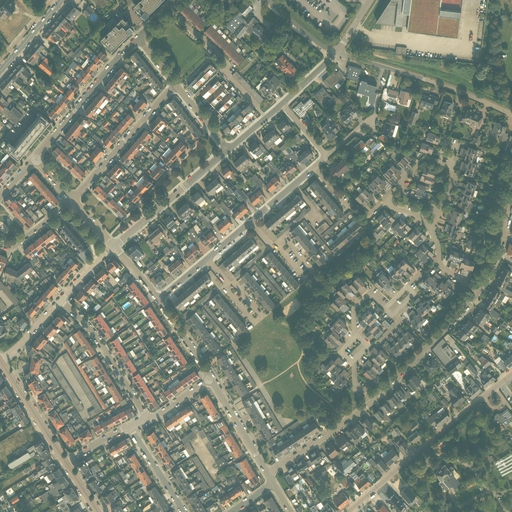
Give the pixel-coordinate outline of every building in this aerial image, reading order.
[(13,6),(15,4),(10,0),(7,0),(0,8),(0,11),(0,18),(1,20),(7,13),(9,15),(15,8),(13,6)] [(93,0),(103,8),(109,2),(106,0),(93,0)] [(137,9),(136,10),(139,12),(139,11),(145,17),(149,14),(152,10),(151,9),(158,1),(160,3),(162,0),(137,0),(139,1),(134,6),(137,9)] [(389,0),(376,22),(403,25),(403,24),(403,23),(408,23),(407,30),(422,32),(458,37),(462,0),(389,0)] [(187,5),(180,12),(185,16),(194,7),(189,2),(187,4),(187,5)] [(260,42),(263,45),(264,45),(278,30),(275,27),(268,33),(265,31),(266,30),(257,24),(256,25),(251,22),(255,18),(251,15),(246,21),(240,17),(243,14),(245,15),(252,8),(247,2),(236,13),(236,14),(235,15),(225,26),(240,38),(247,29),(251,32),(252,30),(260,37),(262,39),(260,42)] [(80,12),(71,3),(63,13),(72,21),(80,12)] [(93,10),(92,9),(90,6),(89,6),(84,11),(88,15),(93,10)] [(199,12),(196,8),(194,7),(185,16),(190,21),(199,12)] [(204,16),(200,13),(199,12),(190,21),(195,26),(204,16)] [(68,19),(62,14),(58,18),(70,29),(72,26),(66,21),(68,19)] [(195,26),(199,30),(206,24),(205,23),(208,21),(204,16),(195,26)] [(126,20),(126,21),(123,17),(118,22),(113,17),(106,24),(111,29),(101,39),(104,42),(103,43),(106,45),(106,44),(111,49),(114,45),(116,46),(115,47),(119,43),(118,42),(122,38),(125,34),(127,36),(134,29),(128,23),(129,22),(126,20)] [(68,31),(70,29),(58,18),(55,22),(61,28),(62,26),(68,31)] [(59,29),(61,28),(55,22),(51,26),(63,37),(65,34),(59,29)] [(215,24),(213,22),(210,25),(211,25),(204,32),(209,36),(216,30),(215,29),(212,26),(215,24)] [(61,39),(63,37),(51,26),(48,30),(54,35),(55,34),(61,39)] [(209,36),(214,41),(220,34),(217,31),(219,29),(218,27),(215,29),(216,30),(209,36)] [(48,30),(44,34),(54,43),(57,39),(54,35),(48,30)] [(224,33),(223,32),(222,32),(220,34),(214,41),(218,46),(225,39),(224,39),(222,36),(224,33)] [(225,39),(218,46),(223,50),(230,44),(229,43),(226,40),(229,38),(227,36),(224,39),(225,39)] [(38,41),(31,49),(40,56),(41,58),(43,56),(39,52),(44,46),(38,41)] [(223,50),(228,55),(234,48),(231,45),(233,43),(232,41),(229,43),(230,44),(223,50)] [(234,48),(228,55),(232,60),(239,53),(238,53),(236,50),(238,47),(236,45),(234,48)] [(396,46),(396,52),(395,55),(406,56),(406,50),(407,47),(397,46),(396,46)] [(40,56),(31,49),(24,57),(33,65),(40,56)] [(103,60),(107,55),(101,51),(99,49),(97,51),(99,53),(97,56),(103,60)] [(239,53),(232,60),(237,65),(244,58),(240,54),(243,52),(241,50),(238,53),(239,53)] [(131,55),(131,56),(135,62),(136,61),(141,57),(136,51),(131,55)] [(91,59),(98,65),(103,60),(97,56),(95,54),(92,58),(91,59)] [(290,62),(282,54),(275,61),(276,62),(278,64),(283,69),(290,77),(297,70),(290,62)] [(87,64),(94,70),(98,65),(91,59),(92,58),(90,56),(88,58),(90,60),(87,64)] [(135,62),(137,64),(140,67),(145,63),(141,57),(136,61),(135,62)] [(55,70),(43,60),(39,65),(51,75),(55,70)] [(26,68),(20,62),(16,67),(28,77),(30,74),(25,69),(26,68)] [(94,70),(87,64),(84,62),(82,66),(81,66),(83,67),(83,69),(85,70),(90,75),(94,70)] [(140,71),(142,69),(145,73),(150,69),(145,63),(140,67),(138,69),(140,71)] [(211,63),(203,71),(212,81),(216,78),(218,75),(216,73),(218,71),(211,63)] [(346,71),(348,71),(346,78),(360,82),(361,79),(359,78),(362,69),(348,65),(346,71)] [(25,80),(28,77),(16,67),(13,71),(19,76),(20,75),(25,80)] [(130,75),(121,67),(117,72),(123,77),(125,74),(129,77),(130,75)] [(154,74),(150,69),(145,73),(143,75),(142,74),(140,77),(141,79),(144,77),(145,77),(147,76),(149,78),(149,79),(154,74)] [(85,70),(81,75),(86,80),(90,75),(85,70)] [(329,88),(329,87),(330,89),(332,86),(333,87),(338,82),(339,83),(340,83),(343,80),(341,78),(344,76),(339,70),(336,72),(334,71),(323,81),(329,88)] [(9,75),(21,85),(23,82),(18,77),(19,76),(13,71),(9,75)] [(205,88),(208,85),(212,81),(203,71),(195,78),(205,88)] [(119,82),(123,77),(117,72),(113,77),(119,82)] [(82,85),(86,80),(81,75),(78,73),(74,78),(77,80),(76,81),(82,85)] [(149,79),(151,82),(154,84),(159,80),(154,74),(149,79),(149,78),(149,79)] [(18,88),(21,85),(9,75),(5,79),(11,85),(13,83),(18,88)] [(278,84),(281,82),(274,75),(271,78),(270,76),(267,78),(277,89),(280,86),(278,84)] [(262,83),(272,93),(275,91),(272,88),(275,86),(277,89),(267,78),(265,76),(260,81),(261,82),(262,83)] [(115,87),(119,82),(113,77),(109,82),(115,87)] [(374,92),(377,83),(369,81),(370,79),(368,78),(362,77),(361,79),(360,82),(358,92),(371,96),(369,103),(374,105),(377,93),(374,92)] [(200,93),(205,88),(195,78),(188,85),(194,94),(195,93),(198,95),(200,93)] [(212,81),(208,85),(215,93),(223,85),(226,83),(223,80),(221,83),(216,78),(212,81)] [(5,79),(0,85),(0,86),(8,94),(14,87),(11,85),(5,79)] [(144,92),(142,94),(147,99),(149,96),(146,93),(151,90),(154,95),(157,93),(156,92),(164,86),(159,80),(154,84),(149,88),(144,92)] [(79,88),(74,84),(71,82),(70,84),(69,84),(67,86),(68,87),(70,88),(75,93),(79,88)] [(109,82),(104,87),(114,95),(115,93),(112,90),(115,87),(109,82)] [(260,85),(261,87),(259,90),(265,97),(268,94),(270,96),(272,93),(262,83),(260,85)] [(203,101),(205,103),(208,100),(215,93),(208,85),(205,88),(200,93),(205,98),(203,101)] [(228,90),(223,85),(215,93),(223,100),(230,93),(233,90),(231,88),(228,90)] [(336,102),(337,98),(334,94),(331,97),(322,87),(314,95),(320,102),(325,97),(327,100),(330,97),(335,103),(336,102)] [(387,96),(401,99),(400,103),(406,104),(408,99),(411,99),(413,89),(401,87),(400,92),(389,88),(387,96)] [(70,88),(65,93),(71,98),(75,93),(70,88)] [(65,91),(62,89),(60,91),(63,93),(62,94),(63,95),(61,98),(67,103),(71,98),(65,93),(64,92),(65,91)] [(110,99),(101,91),(97,96),(103,101),(105,98),(109,101),(110,99)] [(0,109),(15,122),(22,115),(22,116),(26,111),(22,108),(22,109),(18,105),(16,107),(14,105),(10,109),(7,106),(9,104),(6,101),(6,100),(4,99),(4,98),(1,96),(2,96),(0,93),(0,109)] [(210,108),(212,111),(215,108),(223,100),(215,93),(208,100),(212,105),(210,108)] [(223,100),(230,108),(241,98),(238,95),(235,98),(230,93),(223,100)] [(431,109),(433,104),(437,105),(439,98),(431,95),(430,97),(423,94),(419,105),(431,109)] [(143,108),(147,103),(138,95),(136,97),(139,100),(137,103),(143,108)] [(99,106),(103,101),(97,96),(93,101),(99,106)] [(61,98),(57,103),(63,108),(67,103),(61,98)] [(300,117),(315,103),(310,98),(304,104),(301,101),(293,109),(300,117)] [(51,107),(59,113),(63,108),(57,103),(55,102),(56,100),(54,99),(52,101),(54,103),(51,107)] [(174,99),(168,103),(167,104),(171,110),(174,108),(178,104),(174,99)] [(220,113),(217,116),(220,118),(230,108),(223,100),(215,108),(220,113)] [(95,111),(99,106),(93,101),(89,106),(95,111)] [(453,104),(445,101),(443,106),(443,105),(440,114),(449,117),(452,109),(451,108),(453,104)] [(130,105),(139,113),(143,108),(137,103),(134,106),(131,103),(130,105)] [(256,112),(253,109),(253,108),(249,103),(249,104),(242,110),(250,118),(252,116),(256,112)] [(174,108),(176,111),(178,114),(183,110),(178,104),(174,108)] [(54,118),(59,113),(51,107),(51,106),(47,111),(45,113),(49,116),(50,114),(54,118)] [(89,106),(85,111),(94,119),(95,117),(92,114),(95,111),(89,106)] [(354,118),(358,114),(353,109),(352,110),(349,106),(343,111),(345,114),(341,117),(347,122),(352,117),(354,118)] [(178,114),(183,120),(188,116),(183,110),(178,114)] [(248,120),(250,118),(242,110),(236,116),(244,124),(248,120)] [(130,123),(134,118),(129,113),(129,114),(126,111),(124,113),(127,116),(125,118),(130,123)] [(415,125),(419,113),(412,111),(408,123),(415,125)] [(459,121),(462,122),(463,123),(464,120),(478,126),(483,116),(472,112),(472,113),(467,111),(465,116),(462,114),(459,121)] [(41,114),(18,142),(15,146),(9,142),(5,147),(9,150),(12,147),(13,148),(10,152),(18,160),(50,122),(41,114)] [(91,123),(81,115),(77,120),(83,125),(86,122),(89,125),(91,123)] [(168,124),(159,116),(154,121),(160,126),(163,123),(166,126),(168,124)] [(183,120),(185,122),(187,126),(192,122),(188,116),(183,120)] [(244,124),(236,116),(230,122),(237,130),(240,128),(244,124)] [(126,127),(130,123),(125,118),(120,123),(126,127)] [(304,121),(309,127),(314,123),(312,120),(310,122),(306,118),(304,121)] [(73,125),(79,130),(83,125),(77,120),(73,125)] [(287,133),(289,131),(292,128),(288,123),(287,123),(284,120),(279,124),(283,130),(282,131),(286,135),(287,134),(287,133)] [(116,128),(121,132),(126,127),(120,123),(119,121),(117,122),(116,123),(118,125),(116,127),(116,128)] [(154,121),(150,126),(159,134),(161,132),(158,129),(160,126),(154,121)] [(197,128),(192,122),(187,126),(192,132),(197,128)] [(223,128),(223,129),(226,134),(227,133),(231,136),(235,132),(237,130),(230,122),(223,128)] [(383,133),(386,134),(386,135),(388,136),(390,137),(391,138),(395,125),(386,122),(385,126),(383,133)] [(500,124),(495,122),(492,131),(497,133),(497,134),(500,135),(498,139),(505,141),(508,133),(504,132),(506,127),(500,125),(500,124)] [(330,140),(334,136),(336,135),(334,133),(338,130),(333,124),(331,126),(328,123),(322,128),(327,134),(326,135),(330,140)] [(75,135),(79,130),(73,125),(69,130),(75,135)] [(117,137),(121,132),(116,128),(114,130),(112,128),(111,130),(109,128),(107,130),(109,132),(110,131),(117,137)] [(192,132),(196,137),(201,133),(197,128),(192,132)] [(434,139),(439,141),(440,137),(435,135),(436,134),(430,132),(431,130),(425,128),(424,132),(428,134),(426,139),(433,141),(434,139)] [(69,130),(65,135),(74,143),(76,141),(72,138),(75,135),(69,130)] [(151,134),(146,130),(142,135),(147,139),(149,137),(152,139),(153,137),(151,135),(151,134)] [(282,140),(280,137),(278,134),(276,135),(272,130),(271,130),(268,134),(274,142),(277,145),(282,140)] [(110,135),(107,137),(113,142),(117,137),(110,131),(109,132),(108,133),(110,135)] [(479,145),(482,135),(482,134),(476,132),(472,143),(479,145)] [(268,147),(269,146),(274,142),(268,134),(262,138),(266,143),(266,144),(268,147)] [(150,142),(147,139),(142,135),(138,139),(143,144),(145,146),(146,145),(147,146),(150,142)] [(104,138),(103,137),(101,140),(104,142),(103,142),(108,147),(113,142),(107,137),(105,140),(104,138)] [(361,140),(354,146),(359,152),(368,144),(371,147),(376,143),(371,137),(365,143),(361,140)] [(182,151),(187,146),(179,138),(174,143),(177,145),(182,151)] [(133,144),(139,149),(141,150),(141,151),(145,147),(144,147),(145,146),(143,144),(138,139),(133,144)] [(282,151),(291,144),(287,139),(284,142),(285,143),(279,148),(282,151)] [(262,149),(263,151),(266,150),(260,143),(258,145),(255,142),(250,147),(256,155),(262,149)] [(432,151),(433,147),(429,146),(429,144),(422,142),(419,150),(427,152),(427,149),(432,151)] [(481,151),(474,148),(475,144),(469,143),(468,146),(467,149),(461,147),(460,151),(475,156),(479,157),(481,151)] [(52,151),(57,156),(64,149),(60,144),(58,147),(57,146),(52,151)] [(100,156),(104,152),(95,144),(93,146),(96,148),(94,151),(100,156)] [(141,150),(139,149),(133,144),(129,149),(134,154),(136,155),(137,154),(141,150)] [(178,155),(182,151),(177,145),(172,150),(178,155)] [(313,154),(310,151),(311,150),(307,145),(304,148),(305,150),(303,152),(308,158),(313,154)] [(57,156),(62,160),(67,155),(68,153),(70,155),(72,152),(69,150),(67,152),(64,149),(57,156)] [(129,149),(125,154),(130,159),(130,158),(134,154),(129,149)] [(296,168),(292,163),(295,161),(290,154),(285,149),(282,150),(286,155),(286,156),(288,159),(288,158),(289,160),(285,164),(291,172),(296,168)] [(290,154),(295,161),(299,158),(303,163),(308,158),(303,152),(300,149),(297,152),(295,150),(290,154)] [(173,160),(178,155),(172,150),(168,155),(173,160)] [(410,160),(412,158),(403,150),(401,152),(404,155),(402,158),(410,166),(413,163),(410,160)] [(86,153),(95,161),(100,156),(94,151),(91,154),(88,151),(86,153)] [(479,157),(475,156),(460,151),(459,154),(465,156),(464,159),(468,160),(477,163),(479,157)] [(125,154),(120,159),(126,163),(128,165),(132,161),(130,158),(130,159),(125,154)] [(254,163),(253,163),(248,157),(247,158),(244,154),(239,158),(245,165),(247,162),(251,166),(254,163)] [(72,159),(67,155),(62,160),(66,165),(71,160),(72,159)] [(162,155),(160,157),(169,165),(173,160),(168,155),(165,158),(162,155)] [(12,169),(16,164),(10,159),(12,157),(10,156),(4,161),(12,169)] [(242,174),(242,173),(248,168),(245,165),(239,158),(234,162),(238,167),(237,168),(241,173),(242,174)] [(396,161),(403,168),(404,166),(408,169),(410,166),(402,158),(399,160),(398,159),(396,161)] [(71,169),(76,164),(71,160),(66,165),(71,169)] [(262,167),(256,160),(253,163),(254,163),(260,170),(262,167)] [(336,173),(339,176),(344,171),(347,173),(351,170),(342,160),(337,165),(335,164),(329,169),(334,175),(336,173)] [(462,161),(461,164),(476,169),(478,163),(477,163),(468,160),(468,163),(462,161)] [(2,164),(0,161),(0,165),(8,173),(12,169),(4,161),(2,164)] [(161,174),(165,169),(157,161),(155,163),(158,166),(155,168),(161,174)] [(116,163),(112,168),(118,174),(121,171),(124,173),(125,171),(116,163)] [(396,172),(398,170),(391,163),(389,165),(390,166),(388,169),(396,178),(399,175),(396,172)] [(81,168),(76,164),(71,169),(76,174),(81,168)] [(280,169),(281,171),(286,177),(291,172),(285,164),(280,169)] [(465,170),(464,173),(473,176),(476,169),(461,164),(459,168),(465,170)] [(0,173),(4,177),(8,173),(0,165),(0,169),(1,170),(0,170),(0,173)] [(236,176),(234,174),(232,171),(227,166),(222,171),(226,176),(229,174),(233,178),(236,176)] [(85,168),(83,171),(81,168),(76,174),(81,178),(85,173),(85,172),(87,170),(85,168)] [(120,182),(118,180),(119,179),(118,178),(116,176),(118,174),(112,168),(108,173),(114,178),(117,181),(116,182),(117,183),(121,187),(124,183),(122,180),(120,182)] [(148,170),(156,179),(161,174),(155,168),(152,171),(149,168),(148,170)] [(434,174),(436,174),(437,171),(428,168),(427,171),(423,169),(422,173),(433,177),(434,174)] [(382,172),(388,179),(390,177),(393,180),(396,178),(388,169),(385,172),(384,170),(382,172)] [(34,172),(31,175),(29,177),(27,179),(29,181),(31,183),(33,182),(38,177),(34,172)] [(248,180),(242,173),(242,174),(241,173),(239,175),(245,182),(248,180)] [(425,178),(424,181),(433,184),(434,181),(432,180),(433,177),(422,173),(421,177),(425,178)] [(148,187),(153,183),(144,174),(142,176),(139,179),(142,182),(148,187)] [(381,182),(383,180),(376,174),(374,176),(375,177),(373,180),(381,188),(384,185),(381,182)] [(275,176),(270,180),(275,186),(280,182),(275,176)] [(38,177),(33,182),(37,187),(43,182),(38,177)] [(219,179),(218,181),(216,178),(211,183),(216,189),(218,192),(224,187),(219,182),(221,181),(219,179)] [(135,184),(138,187),(144,192),(148,187),(142,182),(139,179),(137,182),(135,184)] [(229,180),(226,183),(230,187),(234,192),(236,190),(237,190),(239,188),(236,184),(234,186),(229,180)] [(265,185),(270,190),(275,186),(270,180),(265,185)] [(315,180),(309,186),(313,191),(320,185),(315,180)] [(367,183),(373,190),(375,188),(378,191),(381,188),(373,180),(370,182),(369,181),(367,183)] [(471,182),(467,181),(466,184),(459,182),(458,185),(465,187),(474,190),(476,184),(471,182)] [(42,191),(47,187),(43,182),(37,187),(42,191)] [(106,186),(101,182),(98,185),(93,190),(98,194),(103,189),(106,186)] [(211,183),(206,187),(213,196),(218,192),(216,189),(211,183)] [(417,186),(413,184),(412,188),(423,192),(424,188),(428,190),(429,187),(418,183),(417,186)] [(317,195),(324,190),(320,185),(313,191),(317,195)] [(356,189),(360,193),(368,201),(371,198),(368,195),(370,193),(363,187),(361,188),(359,186),(356,189)] [(51,192),(47,187),(42,191),(46,196),(51,192)] [(139,197),(144,192),(138,187),(133,192),(139,197)] [(259,190),(257,187),(252,192),(259,200),(264,196),(259,190)] [(465,187),(464,190),(457,188),(456,191),(463,193),(472,196),(475,197),(477,191),(474,190),(465,187)] [(412,188),(411,192),(415,193),(414,196),(423,199),(424,196),(422,195),(423,192),(412,188)] [(102,199),(107,193),(103,189),(98,194),(102,199)] [(238,197),(243,204),(246,201),(241,194),(237,190),(236,190),(234,192),(238,196),(238,197)] [(321,200),(328,195),(324,190),(317,195),(321,200)] [(211,201),(204,193),(201,195),(198,191),(192,196),(194,199),(192,201),(197,207),(199,205),(198,204),(204,199),(208,203),(211,201)] [(11,195),(10,196),(4,202),(8,206),(15,199),(13,197),(16,194),(14,192),(13,193),(11,195)] [(50,201),(55,196),(51,192),(46,196),(50,201)] [(109,192),(107,193),(102,199),(107,203),(112,198),(114,195),(111,192),(110,193),(109,192)] [(126,194),(135,202),(139,197),(133,192),(131,194),(128,192),(126,194)] [(247,196),(254,204),(259,200),(252,192),(247,196)] [(354,196),(361,203),(362,201),(366,204),(368,201),(360,193),(357,195),(356,194),(354,196)] [(463,193),(462,196),(455,194),(454,197),(461,199),(470,202),(472,196),(463,193)] [(304,201),(298,195),(293,199),(299,205),(304,202),(304,201)] [(325,205),(332,199),(328,195),(321,200),(325,205)] [(55,196),(50,201),(52,203),(50,206),(52,208),(54,206),(60,201),(55,196)] [(8,206),(12,210),(22,200),(20,198),(17,202),(15,199),(8,206)] [(117,202),(112,198),(107,203),(112,207),(117,202)] [(289,203),(294,210),(294,209),(299,205),(293,199),(289,203)] [(329,209),(336,204),(332,199),(325,205),(329,209)] [(453,200),(452,203),(471,209),(473,203),(470,202),(461,199),(460,202),(453,200)] [(12,210),(16,214),(22,209),(19,206),(21,205),(21,206),(24,202),(22,200),(12,210)] [(121,207),(117,202),(112,207),(117,212),(121,207)] [(189,215),(191,213),(195,210),(192,207),(191,208),(187,203),(182,207),(189,215)] [(225,215),(227,217),(230,215),(221,203),(220,204),(219,204),(216,207),(218,209),(220,207),(224,212),(223,212),(226,215),(225,215)] [(243,214),(248,209),(243,203),(238,208),(243,214)] [(289,214),(294,210),(289,203),(284,207),(289,214)] [(333,214),(340,209),(336,204),(329,209),(333,214)] [(128,209),(124,205),(123,205),(121,207),(117,212),(121,216),(126,211),(128,209)] [(233,212),(238,218),(243,214),(238,208),(236,205),(231,209),(233,212)] [(182,207),(177,211),(181,216),(180,217),(183,220),(189,215),(182,207)] [(285,218),(289,214),(284,207),(279,211),(285,218)] [(16,214),(20,219),(26,213),(22,209),(16,214)] [(337,219),(344,213),(340,209),(333,214),(337,219)] [(375,220),(377,222),(379,221),(381,223),(390,215),(385,209),(381,213),(382,213),(375,220)] [(445,213),(460,218),(463,219),(464,219),(466,213),(453,209),(452,212),(446,210),(445,213)] [(274,215),(280,222),(285,218),(279,211),(274,215)] [(20,219),(24,223),(30,217),(26,213),(20,219)] [(458,224),(460,219),(460,218),(445,213),(444,217),(450,218),(449,221),(453,223),(458,224)] [(28,227),(34,222),(38,217),(36,215),(32,220),(30,217),(24,223),(28,227)] [(169,226),(172,229),(171,229),(174,233),(178,229),(177,229),(180,226),(183,229),(185,228),(181,224),(177,219),(174,221),(170,215),(164,220),(169,226)] [(277,224),(280,222),(274,215),(270,219),(275,226),(277,224)] [(391,222),(389,221),(393,217),(390,215),(381,223),(384,226),(382,227),(385,229),(391,222)] [(63,231),(76,246),(73,250),(75,252),(78,249),(79,249),(79,248),(82,251),(90,245),(87,242),(88,241),(72,223),(74,221),(71,217),(68,220),(61,226),(58,229),(61,232),(63,231)] [(227,217),(224,219),(223,217),(220,219),(227,227),(232,223),(227,217)] [(217,226),(222,232),(227,227),(220,219),(219,218),(213,223),(216,227),(217,226)] [(267,226),(269,228),(271,230),(275,226),(270,219),(265,223),(267,226)] [(358,231),(363,227),(356,219),(351,223),(358,231)] [(400,223),(398,221),(391,228),(393,230),(395,229),(397,231),(406,223),(403,220),(400,223)] [(348,229),(353,235),(358,231),(351,223),(348,225),(348,226),(347,227),(348,229)] [(411,227),(406,223),(397,231),(398,232),(396,233),(401,238),(411,227)] [(460,232),(462,225),(458,224),(453,223),(452,225),(446,224),(445,227),(460,232)] [(155,228),(156,229),(154,231),(161,240),(166,235),(163,233),(166,231),(160,224),(155,228)] [(301,231),(297,226),(291,231),(295,236),(301,231)] [(200,240),(198,238),(197,237),(198,236),(193,231),(195,230),(192,227),(190,230),(192,232),(190,233),(194,238),(198,242),(200,240)] [(421,232),(418,229),(417,227),(407,237),(409,239),(410,238),(413,240),(421,232)] [(449,235),(460,239),(464,233),(460,232),(445,227),(444,230),(450,232),(449,235)] [(60,240),(51,229),(47,232),(54,241),(56,239),(58,242),(60,240)] [(211,231),(209,229),(204,233),(211,241),(216,237),(211,231)] [(349,239),(353,235),(348,229),(343,233),(349,239)] [(151,243),(154,241),(156,244),(161,240),(154,231),(149,235),(150,238),(148,240),(151,243)] [(305,235),(301,231),(295,236),(299,241),(305,235)] [(338,237),(344,243),(349,239),(343,233),(341,231),(337,235),(338,237)] [(51,243),(54,241),(47,232),(42,236),(47,242),(51,247),(53,245),(51,243)] [(416,246),(423,240),(421,238),(424,235),(421,232),(413,240),(415,243),(414,244),(416,246)] [(199,237),(201,240),(206,245),(211,241),(204,233),(199,237)] [(309,240),(305,235),(299,241),(303,246),(309,240)] [(43,246),(46,243),(47,245),(46,245),(49,249),(51,247),(47,242),(42,236),(38,239),(43,246)] [(333,241),(339,248),(344,243),(338,237),(333,241)] [(254,241),(251,238),(247,242),(253,250),(254,250),(254,251),(259,247),(258,246),(256,243),(254,241)] [(331,238),(327,242),(334,252),(339,248),(333,241),(331,238)] [(41,249),(40,248),(43,246),(38,239),(33,243),(42,254),(44,253),(41,249)] [(307,250),(313,245),(309,240),(303,246),(307,250)] [(247,253),(250,250),(252,252),(253,250),(247,242),(242,246),(247,253)] [(42,254),(33,243),(29,247),(35,254),(35,255),(37,253),(42,258),(44,256),(42,254)] [(144,255),(134,244),(127,250),(136,262),(144,255)] [(153,246),(151,244),(149,245),(157,254),(159,252),(153,246)] [(428,249),(426,246),(424,244),(414,254),(416,256),(417,255),(420,258),(428,249)] [(195,245),(190,249),(195,255),(200,251),(195,245)] [(317,250),(313,245),(307,250),(311,255),(317,250)] [(182,252),(184,254),(185,254),(190,259),(195,255),(190,249),(188,246),(182,252)] [(247,253),(242,246),(237,250),(243,257),(247,253)] [(31,260),(30,261),(29,261),(33,266),(35,264),(34,263),(37,260),(35,257),(36,256),(35,255),(35,254),(29,247),(24,250),(31,260)] [(451,249),(451,250),(448,259),(451,260),(449,266),(453,267),(458,252),(459,248),(454,247),(453,248),(451,248),(451,249)] [(319,248),(317,250),(311,255),(315,260),(321,254),(323,253),(319,248)] [(433,254),(431,252),(428,249),(420,258),(422,260),(421,261),(423,264),(433,254)] [(243,257),(237,250),(232,254),(238,261),(243,257)] [(275,256),(271,251),(270,251),(264,257),(268,262),(275,256)] [(458,252),(453,267),(456,268),(458,262),(461,263),(463,255),(464,254),(458,252)] [(232,254),(228,258),(233,265),(238,261),(232,254)] [(319,265),(325,259),(321,254),(315,260),(319,265)] [(469,257),(465,255),(463,255),(461,263),(459,267),(462,268),(460,274),(464,275),(468,260),(469,257)] [(175,259),(172,261),(179,269),(184,265),(179,259),(180,258),(178,256),(177,257),(175,259)] [(272,266),(279,261),(275,256),(268,262),(272,266)] [(74,260),(73,260),(71,258),(67,262),(74,269),(78,264),(74,260)] [(233,265),(228,258),(223,262),(225,265),(227,267),(228,269),(229,269),(233,265)] [(403,258),(400,262),(398,260),(397,261),(399,263),(405,270),(407,268),(409,270),(413,273),(415,271),(412,267),(403,258)] [(114,259),(110,262),(115,268),(117,266),(120,269),(122,268),(114,259)] [(161,260),(160,259),(158,261),(163,267),(165,270),(168,267),(170,270),(174,273),(179,269),(172,261),(167,265),(164,264),(161,260)] [(63,267),(65,269),(69,273),(74,269),(67,262),(67,263),(64,260),(61,264),(63,266),(63,267)] [(467,276),(469,270),(472,271),(475,262),(468,260),(464,275),(467,276)] [(283,266),(279,261),(272,266),(276,271),(283,266)] [(33,268),(28,262),(24,266),(31,275),(33,274),(30,270),(33,268)] [(115,268),(110,262),(106,266),(114,275),(116,273),(114,270),(115,268)] [(399,263),(396,266),(394,264),(392,265),(394,268),(401,274),(403,272),(405,274),(408,278),(411,275),(407,272),(405,270),(399,263)] [(511,269),(511,265),(508,263),(506,268),(503,267),(500,272),(509,276),(511,278),(511,275),(511,272),(511,269)] [(30,277),(31,275),(24,266),(20,269),(24,275),(27,273),(30,277)] [(287,270),(283,266),(276,271),(277,271),(274,273),(278,278),(280,276),(287,270)] [(12,269),(7,267),(4,274),(7,275),(5,279),(7,280),(12,269)] [(387,270),(390,272),(396,279),(398,277),(400,279),(404,282),(406,280),(401,274),(394,268),(391,271),(388,269),(387,270)] [(7,280),(9,281),(14,283),(15,280),(14,279),(17,271),(12,269),(7,280)] [(14,279),(15,280),(16,280),(19,284),(22,281),(20,278),(24,275),(20,269),(17,271),(14,279)] [(65,278),(69,273),(65,269),(61,274),(65,278)] [(108,274),(103,269),(99,272),(107,281),(109,280),(106,276),(108,274)] [(155,275),(151,278),(155,283),(157,282),(160,285),(160,284),(161,286),(164,283),(163,282),(165,280),(164,279),(169,275),(165,270),(162,273),(157,277),(155,275)] [(284,281),(291,275),(287,270),(280,276),(284,281)] [(247,271),(241,277),(245,282),(251,276),(247,271)] [(53,277),(61,283),(65,278),(61,274),(58,272),(53,277)] [(99,272),(95,276),(100,282),(102,280),(105,283),(109,287),(111,286),(107,281),(99,272)] [(124,277),(127,281),(131,277),(127,272),(123,276),(124,277)] [(430,275),(423,281),(425,284),(428,286),(439,275),(436,272),(432,277),(430,275)] [(508,283),(510,280),(509,279),(508,278),(509,276),(500,272),(497,277),(499,278),(508,283)] [(201,278),(207,284),(208,286),(213,282),(212,281),(210,278),(208,276),(206,273),(201,278)] [(383,273),(379,277),(377,275),(376,276),(379,278),(390,289),(392,287),(388,282),(390,280),(383,273)] [(295,280),(291,275),(284,281),(288,285),(295,280)] [(365,282),(358,275),(354,279),(352,277),(351,278),(353,280),(365,291),(367,289),(363,284),(365,282)] [(428,286),(432,291),(435,287),(439,284),(437,282),(441,277),(439,275),(428,286)] [(255,281),(251,276),(245,282),(249,286),(255,281)] [(122,286),(127,281),(124,277),(121,280),(118,282),(122,286)] [(207,284),(201,278),(196,282),(202,288),(207,284)] [(358,289),(362,294),(365,291),(353,280),(351,278),(347,282),(346,282),(356,291),(358,289)] [(372,281),(374,283),(381,289),(383,287),(387,292),(390,289),(379,278),(375,282),(373,280),(372,281)] [(435,287),(440,292),(451,281),(449,278),(444,283),(442,281),(439,284),(435,287)] [(511,295),(511,291),(505,288),(508,283),(499,278),(496,284),(503,287),(501,290),(504,291),(509,294),(511,295)] [(99,285),(92,279),(88,283),(99,293),(101,295),(102,293),(103,292),(101,291),(97,287),(99,285)] [(288,285),(293,290),(299,284),(295,280),(288,285)] [(137,286),(133,281),(128,285),(132,290),(137,286)] [(259,286),(255,281),(249,286),(253,291),(259,286)] [(352,297),(355,295),(350,290),(352,288),(355,291),(356,291),(346,282),(347,282),(346,281),(344,283),(341,281),(339,283),(341,286),(352,297)] [(451,290),(449,288),(454,283),(451,281),(440,292),(445,297),(447,294),(450,297),(454,293),(451,290)] [(54,291),(58,286),(53,282),(49,287),(54,291)] [(197,292),(202,288),(196,282),(192,286),(197,292)] [(88,283),(84,287),(90,292),(92,290),(96,293),(97,295),(99,293),(88,283)] [(137,286),(132,290),(135,295),(141,291),(137,286)] [(193,296),(197,292),(192,286),(187,290),(193,296)] [(257,296),(263,290),(259,286),(253,291),(257,296)] [(350,300),(352,297),(341,286),(338,289),(336,287),(334,288),(337,291),(343,297),(345,295),(350,300)] [(49,296),(54,291),(49,287),(45,292),(49,296)] [(500,292),(492,287),(489,293),(501,300),(502,301),(505,295),(508,297),(509,294),(504,291),(503,293),(500,292)] [(85,297),(88,300),(89,301),(91,299),(81,290),(78,294),(83,299),(85,297)] [(187,290),(182,294),(188,300),(190,303),(195,299),(193,296),(187,290)] [(267,295),(270,293),(268,291),(265,293),(263,290),(257,296),(261,301),(267,295)] [(141,291),(135,295),(139,300),(145,296),(141,291)] [(335,298),(346,309),(349,307),(344,303),(347,300),(343,297),(337,291),(333,296),(335,298)] [(45,301),(49,296),(45,292),(41,297),(45,301)] [(222,298),(218,293),(211,299),(215,304),(222,298)] [(485,298),(487,299),(494,302),(495,303),(500,306),(501,300),(489,293),(485,298)] [(83,307),(85,305),(81,301),(83,299),(78,294),(74,298),(83,307)] [(188,300),(182,294),(178,298),(183,304),(188,300)] [(265,305),(271,300),(267,295),(261,301),(265,305)] [(143,305),(149,301),(145,296),(139,300),(143,305)] [(41,306),(45,301),(41,297),(36,301),(41,306)] [(427,311),(430,308),(433,311),(434,311),(435,310),(436,310),(436,309),(436,308),(433,305),(432,306),(425,299),(423,302),(418,297),(416,300),(427,311)] [(173,302),(178,308),(180,311),(185,306),(183,304),(178,298),(173,302)] [(215,304),(217,305),(215,306),(216,307),(217,306),(219,308),(226,303),(222,298),(215,304)] [(339,308),(344,312),(346,309),(335,298),(331,303),(337,310),(339,308)] [(487,299),(484,304),(492,309),(495,303),(494,302),(487,299)] [(41,306),(36,301),(35,300),(33,302),(32,301),(29,304),(32,306),(37,310),(41,306)] [(269,310),(276,305),(271,300),(265,305),(269,310)] [(429,313),(427,311),(416,300),(413,302),(418,307),(416,309),(419,312),(423,315),(426,312),(428,314),(429,313)] [(224,313),(230,308),(226,303),(219,308),(224,313)] [(27,315),(30,317),(32,315),(37,310),(32,306),(26,313),(27,315)] [(144,310),(148,315),(153,311),(150,306),(144,310)] [(228,318),(234,312),(230,308),(224,313),(228,318)] [(359,323),(361,325),(372,314),(368,309),(361,316),(363,318),(359,323)] [(486,320),(486,319),(489,321),(492,316),(485,311),(484,311),(480,309),(477,313),(486,320)] [(421,323),(426,319),(426,318),(423,315),(419,312),(417,314),(412,310),(410,312),(421,323)] [(148,315),(151,320),(157,316),(153,311),(148,315)] [(196,312),(187,319),(191,324),(198,319),(200,317),(196,312)] [(232,323),(238,317),(234,312),(228,318),(232,323)] [(410,321),(417,328),(420,324),(423,327),(424,326),(421,323),(410,312),(408,314),(412,319),(410,321)] [(65,320),(69,323),(71,321),(61,313),(57,317),(63,322),(65,320)] [(99,313),(94,317),(98,322),(103,318),(99,313)] [(477,313),(474,318),(477,321),(482,325),(486,320),(477,313)] [(372,314),(361,325),(364,327),(368,323),(370,325),(374,321),(374,322),(377,318),(372,314)] [(151,320),(155,325),(160,321),(157,316),(151,320)] [(22,317),(17,322),(23,328),(28,322),(22,317)] [(64,329),(65,327),(61,324),(63,322),(57,317),(54,321),(64,329)] [(202,324),(204,322),(200,317),(198,319),(191,324),(195,329),(202,324)] [(236,327),(242,322),(238,317),(232,323),(230,324),(233,329),(236,327)] [(346,324),(339,317),(335,322),(346,333),(348,331),(344,326),(346,324)] [(101,327),(107,323),(103,318),(98,322),(101,327)] [(0,336),(7,332),(5,329),(14,324),(11,319),(9,321),(10,322),(0,328),(0,336)] [(0,328),(10,322),(9,321),(8,319),(3,323),(1,319),(0,319),(0,328)] [(391,325),(385,319),(382,322),(389,328),(391,325)] [(335,322),(332,320),(328,324),(331,327),(337,333),(339,331),(344,336),(346,333),(335,322)] [(472,322),(472,323),(469,320),(465,324),(464,323),(473,331),(477,327),(479,329),(479,328),(478,326),(477,326),(472,322)] [(503,320),(500,327),(505,329),(508,322),(503,320)] [(155,325),(158,330),(164,326),(160,321),(155,325)] [(365,335),(367,337),(378,326),(374,322),(374,321),(370,325),(367,328),(369,330),(365,335)] [(236,327),(240,332),(246,327),(242,322),(236,327)] [(110,328),(107,324),(107,323),(101,327),(105,332),(110,328)] [(473,331),(464,323),(460,328),(468,335),(469,336),(471,333),(474,336),(475,333),(473,331)] [(63,341),(65,339),(63,336),(59,333),(58,333),(56,331),(57,330),(56,330),(57,329),(51,324),(48,328),(63,341)] [(199,334),(206,328),(202,324),(195,329),(199,334)] [(162,336),(167,332),(164,326),(158,330),(162,336)] [(379,327),(378,326),(367,337),(370,340),(374,335),(376,337),(383,331),(379,327)] [(329,335),(340,346),(343,343),(338,339),(340,336),(337,333),(331,327),(326,332),(329,335)] [(61,344),(63,341),(48,328),(44,332),(50,337),(52,335),(55,338),(54,338),(61,344)] [(105,332),(109,337),(114,334),(110,328),(105,332)] [(203,339),(210,333),(206,328),(199,334),(203,339)] [(468,335),(460,328),(456,332),(459,335),(459,336),(464,340),(468,335)] [(83,335),(79,329),(74,333),(72,335),(76,340),(78,339),(78,338),(83,335)] [(401,333),(403,335),(410,341),(414,337),(410,333),(407,330),(405,332),(404,331),(401,333)] [(210,333),(203,339),(207,344),(214,338),(213,338),(216,336),(212,332),(210,333)] [(405,346),(408,348),(412,344),(410,341),(403,335),(401,337),(396,332),(393,334),(398,339),(405,346)] [(48,343),(48,344),(45,342),(47,340),(41,334),(38,338),(47,346),(50,349),(53,352),(55,350),(56,349),(48,343)] [(82,344),(87,340),(83,335),(78,338),(78,339),(82,344)] [(173,340),(170,335),(164,339),(167,344),(173,340)] [(324,339),(327,342),(325,344),(328,347),(330,345),(331,346),(333,344),(338,348),(340,346),(329,335),(324,339)] [(211,348),(217,343),(219,341),(216,336),(213,338),(214,338),(207,344),(211,348)] [(116,337),(111,341),(114,346),(120,342),(116,337)] [(485,341),(484,341),(483,343),(486,345),(488,343),(489,340),(491,338),(488,337),(485,341)] [(42,346),(48,351),(50,349),(47,346),(38,338),(34,342),(40,348),(42,346)] [(392,342),(394,344),(400,351),(405,346),(398,339),(396,341),(395,340),(392,342)] [(91,346),(87,340),(82,344),(86,350),(91,346)] [(173,340),(167,344),(171,349),(177,346),(173,340)] [(123,341),(120,343),(120,342),(114,346),(117,351),(126,346),(123,341)] [(40,354),(44,357),(45,355),(38,350),(40,348),(34,342),(31,346),(32,347),(37,351),(37,352),(40,354)] [(211,348),(215,353),(221,348),(217,343),(211,348)] [(392,346),(390,345),(388,347),(389,349),(396,355),(400,351),(394,344),(392,346)] [(90,355),(96,352),(91,346),(86,350),(90,355)] [(117,351),(121,356),(126,353),(129,352),(126,346),(117,351)] [(171,349),(174,355),(180,351),(177,346),(171,349)] [(32,347),(28,352),(27,352),(27,353),(27,354),(28,354),(28,355),(29,355),(30,354),(31,354),(32,355),(32,356),(37,357),(38,357),(35,354),(37,352),(37,351),(32,347)] [(379,351),(374,347),(372,349),(385,362),(389,358),(389,357),(381,349),(379,351)] [(387,364),(385,362),(372,349),(369,352),(374,356),(371,358),(375,361),(381,367),(382,368),(387,364)] [(126,353),(121,356),(124,362),(130,358),(132,357),(133,357),(130,351),(129,352),(126,353)] [(180,351),(174,355),(178,360),(184,356),(180,351)] [(224,354),(217,359),(220,364),(227,359),(224,354)] [(96,355),(88,361),(87,360),(83,363),(85,366),(86,365),(88,368),(91,366),(100,361),(96,355)] [(504,371),(511,364),(511,361),(507,355),(502,359),(496,364),(498,367),(504,371)] [(52,364),(51,363),(44,358),(37,357),(32,356),(32,361),(36,361),(35,364),(36,364),(40,365),(42,365),(43,361),(50,366),(52,364)] [(181,365),(187,361),(184,356),(178,360),(181,365)] [(332,359),(325,365),(323,363),(320,366),(327,373),(330,370),(341,359),(338,357),(334,361),(332,359)] [(432,357),(429,360),(423,364),(430,373),(439,366),(432,357)] [(486,367),(492,362),(486,358),(485,358),(484,357),(479,361),(486,367)] [(133,364),(130,358),(124,362),(127,367),(133,364)] [(231,365),(227,359),(220,364),(224,369),(231,365)] [(330,370),(334,375),(338,371),(341,368),(339,366),(343,361),(341,359),(330,370)] [(368,359),(366,361),(379,375),(384,370),(382,368),(381,367),(375,361),(373,363),(368,359)] [(456,366),(458,369),(462,366),(457,360),(453,363),(456,366)] [(34,372),(41,372),(42,370),(39,370),(40,365),(36,364),(35,364),(36,361),(32,361),(30,371),(34,372)] [(103,366),(100,361),(91,366),(94,371),(103,366)] [(366,370),(366,371),(363,374),(368,379),(371,376),(372,377),(376,373),(378,375),(379,375),(366,361),(363,364),(368,368),(366,370)] [(455,371),(455,370),(457,368),(458,369),(456,366),(453,363),(446,369),(450,374),(455,371)] [(466,366),(474,376),(478,373),(469,363),(466,366)] [(127,367),(131,372),(136,369),(133,364),(127,367)] [(224,369),(227,374),(234,370),(231,365),(224,369)] [(97,377),(106,371),(103,366),(94,371),(97,377)] [(490,366),(487,369),(484,372),(485,374),(487,376),(489,378),(487,380),(490,383),(495,379),(490,373),(493,370),(490,366)] [(335,383),(347,371),(344,369),(340,373),(338,371),(334,375),(331,377),(331,378),(332,379),(335,383)] [(230,380),(238,375),(234,370),(227,374),(230,380)] [(24,374),(28,380),(33,376),(32,373),(34,372),(30,371),(27,372),(26,372),(25,372),(24,373),(24,374)] [(97,377),(101,382),(101,381),(104,380),(109,376),(106,371),(97,377)] [(199,376),(195,371),(190,374),(194,379),(199,376)] [(349,374),(347,371),(335,383),(332,385),(337,390),(347,380),(345,378),(349,374)] [(138,372),(133,376),(136,381),(142,378),(138,372)] [(40,378),(39,376),(37,374),(33,376),(28,380),(27,380),(30,385),(36,381),(40,378)] [(190,374),(185,378),(189,383),(194,379),(190,374)] [(486,387),(490,383),(487,380),(489,378),(487,376),(485,374),(482,377),(483,379),(481,381),(486,387)] [(241,380),(238,375),(230,380),(234,385),(241,380)] [(410,379),(418,390),(421,388),(418,384),(420,382),(417,379),(418,378),(416,375),(415,376),(414,375),(409,379),(410,380),(410,379)] [(475,395),(481,390),(470,378),(467,375),(465,377),(470,383),(474,388),(473,388),(475,391),(473,393),(475,395)] [(104,380),(105,382),(107,385),(113,382),(109,376),(104,380)] [(464,389),(472,398),(475,395),(473,393),(475,391),(473,388),(474,388),(470,383),(465,377),(462,379),(462,381),(467,387),(464,389)] [(41,381),(40,378),(36,381),(30,385),(33,389),(43,383),(45,381),(44,379),(41,381)] [(145,383),(142,378),(136,381),(139,386),(145,383)] [(189,383),(185,378),(180,381),(184,387),(189,383)] [(180,381),(178,379),(173,382),(175,385),(179,390),(184,387),(180,381)] [(414,389),(417,393),(419,392),(418,390),(410,379),(410,380),(409,380),(410,381),(406,384),(411,391),(414,389)] [(237,390),(244,385),(241,380),(234,385),(237,390)] [(42,390),(48,386),(45,381),(43,383),(33,389),(36,394),(42,390)] [(0,386),(0,394),(9,389),(5,382),(0,386)] [(108,391),(110,390),(116,387),(113,382),(107,385),(105,386),(108,391)] [(143,392),(148,388),(145,383),(139,386),(143,392)] [(175,385),(170,388),(173,394),(179,390),(175,385)] [(240,395),(248,391),(244,385),(237,390),(240,395)] [(406,392),(405,390),(401,386),(399,388),(394,393),(400,399),(402,397),(405,400),(409,396),(406,392)] [(456,406),(464,398),(459,392),(454,386),(448,391),(453,396),(450,399),(456,406)] [(116,387),(110,390),(114,396),(119,392),(116,387)] [(146,397),(151,393),(148,388),(143,392),(146,397)] [(165,392),(168,397),(173,394),(170,388),(165,392)] [(5,398),(12,394),(9,389),(0,394),(0,398),(4,396),(5,398)] [(53,391),(50,393),(48,391),(38,397),(41,402),(54,393),(53,391)] [(115,402),(123,397),(119,392),(114,396),(112,397),(115,402)] [(54,393),(41,402),(43,406),(53,400),(52,398),(56,395),(54,393)] [(149,402),(155,399),(151,393),(146,397),(149,402)] [(207,393),(201,397),(204,403),(211,399),(207,393)] [(391,396),(387,399),(391,403),(393,406),(396,409),(398,407),(398,406),(402,403),(400,399),(394,393),(391,396)] [(2,407),(5,405),(7,408),(17,401),(13,395),(0,403),(0,407),(1,407),(2,407)] [(242,401),(245,407),(253,403),(256,401),(252,395),(242,401)] [(161,402),(159,399),(157,397),(156,398),(155,399),(149,402),(153,407),(161,402)] [(43,406),(46,411),(56,404),(55,402),(58,400),(57,398),(53,400),(43,406)] [(449,404),(443,398),(440,400),(446,407),(449,404)] [(207,409),(214,405),(211,399),(204,403),(207,409)] [(388,415),(391,413),(396,409),(393,406),(391,403),(388,405),(385,402),(380,406),(384,411),(386,413),(388,415)] [(22,409),(18,403),(10,407),(12,411),(7,414),(9,417),(22,409)] [(98,403),(93,406),(95,408),(98,413),(103,410),(98,403)] [(249,412),(256,408),(253,403),(245,407),(249,412)] [(134,413),(131,407),(129,404),(123,408),(128,416),(134,413)] [(190,417),(192,419),(196,416),(199,420),(201,418),(201,417),(198,414),(195,409),(193,411),(189,405),(184,409),(190,417)] [(217,410),(214,405),(207,409),(211,414),(217,410)] [(59,407),(49,414),(51,418),(58,414),(57,412),(60,410),(59,407)] [(117,411),(119,414),(122,419),(128,416),(123,408),(117,411)] [(252,418),(259,413),(256,408),(249,412),(252,418)] [(9,417),(2,422),(4,425),(11,420),(13,423),(15,422),(26,415),(22,409),(9,417)] [(190,418),(190,417),(184,409),(179,412),(183,418),(186,421),(190,418)] [(389,422),(392,420),(388,415),(386,413),(384,411),(381,413),(379,409),(374,413),(379,420),(382,418),(384,420),(385,420),(387,420),(389,422)] [(511,415),(507,409),(502,413),(501,412),(499,414),(498,413),(497,413),(494,416),(494,417),(495,418),(492,420),(496,424),(498,422),(500,424),(508,418),(511,421),(511,420),(511,415)] [(211,414),(214,420),(221,416),(217,410),(211,414)] [(262,411),(259,413),(252,418),(255,423),(262,419),(262,418),(265,416),(262,411)] [(429,418),(428,419),(427,420),(432,425),(436,421),(439,425),(449,417),(444,411),(439,415),(437,412),(429,418)] [(67,412),(59,416),(58,414),(51,418),(54,423),(67,414),(68,415),(68,414),(67,412)] [(178,421),(183,418),(179,412),(174,416),(178,421)] [(54,423),(57,427),(68,421),(66,418),(69,416),(68,415),(67,414),(54,423)] [(112,417),(116,423),(122,419),(119,414),(112,417)] [(17,424),(18,424),(20,426),(29,421),(26,415),(15,422),(17,424)] [(111,415),(110,416),(105,418),(106,420),(110,426),(116,423),(112,417),(111,415)] [(174,416),(170,419),(173,425),(175,427),(180,424),(178,421),(174,416)] [(368,430),(377,423),(373,418),(369,421),(367,418),(362,422),(363,424),(367,429),(368,430)] [(165,423),(170,431),(175,427),(173,425),(170,419),(165,423)] [(218,429),(219,428),(226,424),(222,419),(214,423),(218,429)] [(258,428),(266,424),(262,419),(255,423),(258,428)] [(103,429),(110,426),(106,420),(100,423),(103,429)] [(421,435),(415,429),(420,425),(416,420),(409,426),(414,432),(409,437),(413,442),(421,435)] [(314,432),(319,429),(314,422),(309,425),(314,432)] [(100,423),(99,424),(94,427),(97,433),(103,429),(100,423)] [(353,427),(360,435),(367,429),(363,424),(361,426),(358,423),(353,427)] [(66,427),(59,431),(62,435),(73,428),(72,427),(71,424),(69,424),(65,426),(66,427)] [(92,435),(85,424),(83,426),(84,428),(82,430),(83,432),(88,438),(92,435)] [(223,434),(229,430),(226,424),(219,428),(223,434)] [(269,429),(266,424),(258,428),(261,434),(269,429)] [(195,434),(198,432),(200,431),(196,425),(191,429),(195,434)] [(304,429),(309,436),(314,432),(309,425),(304,429)] [(351,435),(349,436),(349,437),(349,438),(351,440),(355,445),(363,438),(360,435),(353,427),(349,432),(351,435)] [(70,433),(75,430),(73,428),(62,435),(65,440),(72,436),(70,433)] [(200,431),(198,432),(202,438),(206,436),(207,436),(203,429),(200,431)] [(261,434),(265,439),(272,435),(269,429),(261,434)] [(299,432),(304,439),(309,436),(304,429),(299,432)] [(232,436),(229,430),(223,434),(224,437),(222,439),(223,441),(232,436)] [(157,436),(154,431),(147,435),(151,441),(157,436)] [(192,431),(188,434),(191,439),(196,436),(192,431)] [(88,438),(83,432),(75,437),(77,440),(81,437),(83,441),(88,438)] [(294,435),(299,442),(304,439),(299,432),(294,435)] [(181,439),(184,444),(188,441),(188,442),(191,440),(188,434),(181,439)] [(352,444),(343,434),(336,441),(342,448),(346,445),(348,447),(352,444)] [(294,435),(291,437),(289,435),(287,436),(288,439),(293,446),(299,442),(294,435)] [(72,443),(77,440),(75,437),(73,438),(72,436),(65,440),(66,439),(70,446),(73,444),(72,443)] [(161,442),(157,436),(151,441),(154,446),(161,442)] [(236,441),(232,436),(223,441),(227,447),(236,441)] [(408,446),(404,441),(400,437),(395,442),(398,446),(399,445),(403,450),(408,446)] [(277,443),(274,440),(273,438),(271,438),(267,441),(273,449),(270,451),(274,458),(277,456),(278,456),(283,453),(277,443)] [(125,439),(120,442),(123,448),(125,454),(128,452),(126,449),(127,449),(131,447),(129,444),(128,445),(125,439)] [(288,450),(293,446),(288,439),(283,442),(288,450)] [(277,443),(283,453),(288,450),(283,442),(282,440),(277,443)] [(27,450),(28,451),(8,463),(11,469),(12,468),(15,466),(35,454),(46,447),(42,441),(27,450)] [(230,452),(239,447),(236,441),(227,447),(230,452)] [(118,451),(119,453),(122,451),(124,455),(125,454),(123,448),(120,442),(114,445),(118,451)] [(164,447),(161,442),(154,446),(158,451),(164,447)] [(329,446),(325,449),(333,457),(339,452),(331,443),(328,445),(329,446)] [(114,445),(109,448),(112,454),(118,451),(114,445)] [(37,457),(38,456),(40,458),(42,457),(43,458),(50,453),(46,447),(35,454),(37,457)] [(168,452),(164,447),(158,451),(161,457),(168,452)] [(191,447),(186,450),(190,455),(195,452),(191,447)] [(233,458),(242,452),(239,447),(230,452),(233,458)] [(398,454),(393,448),(388,453),(394,460),(399,456),(398,454)] [(318,461),(320,463),(323,459),(329,462),(331,460),(323,451),(319,453),(317,450),(313,453),(318,461)] [(131,463),(137,459),(134,453),(133,454),(132,451),(126,455),(129,460),(127,462),(128,465),(131,463)] [(169,455),(168,452),(161,457),(165,462),(171,458),(176,455),(179,453),(178,451),(175,453),(174,452),(169,455)] [(484,467),(494,459),(491,455),(490,456),(486,451),(477,458),(484,467)] [(311,465),(318,461),(313,453),(309,456),(311,459),(308,461),(311,465)] [(383,457),(389,464),(394,460),(388,453),(383,457)] [(91,455),(84,459),(77,464),(77,465),(82,473),(90,468),(87,464),(94,459),(91,455)] [(52,461),(49,456),(42,461),(43,463),(36,467),(38,470),(52,461)] [(242,467),(249,463),(245,457),(239,461),(242,467)] [(165,462),(168,468),(175,463),(171,458),(165,462)] [(341,466),(339,468),(345,475),(356,465),(350,458),(341,466)] [(131,463),(134,468),(141,464),(137,459),(131,463)] [(304,470),(311,465),(308,461),(306,462),(304,459),(299,462),(304,470)] [(335,459),(332,462),(337,467),(338,467),(339,468),(341,466),(335,459)] [(382,471),(387,466),(381,459),(376,463),(382,471)] [(38,470),(38,471),(35,473),(37,476),(47,469),(48,471),(46,472),(48,474),(52,472),(51,469),(55,467),(52,461),(38,470)] [(304,470),(299,462),(295,465),(297,468),(294,470),(297,475),(304,470)] [(252,469),(249,463),(242,467),(241,468),(244,473),(246,473),(252,469)] [(135,476),(138,474),(144,470),(141,464),(134,468),(136,471),(133,473),(135,476)] [(445,477),(455,489),(461,483),(457,478),(460,476),(454,468),(453,466),(451,466),(448,468),(444,464),(442,464),(440,465),(441,467),(435,472),(441,480),(445,477)] [(98,470),(94,465),(90,468),(82,473),(85,478),(89,476),(91,478),(94,476),(97,474),(95,472),(98,470)] [(179,469),(181,467),(180,465),(174,468),(175,470),(171,473),(175,478),(182,473),(179,469)] [(63,473),(59,467),(52,472),(48,474),(47,475),(50,479),(55,476),(56,477),(63,473)] [(290,473),(287,475),(285,476),(289,484),(292,482),(291,479),(297,475),(294,470),(292,467),(288,470),(290,473)] [(249,478),(256,474),(252,469),(246,473),(249,478)] [(141,479),(148,475),(144,470),(138,474),(141,479)] [(222,481),(226,478),(222,472),(218,475),(222,481)] [(53,483),(55,486),(59,483),(66,478),(63,473),(56,477),(58,480),(53,483)] [(185,479),(182,473),(175,478),(178,483),(185,479)] [(94,476),(95,478),(88,482),(92,488),(102,481),(100,478),(100,479),(97,474),(94,476)] [(259,480),(256,474),(249,478),(245,481),(247,483),(251,481),(252,484),(259,480)] [(354,481),(361,490),(370,482),(366,477),(363,474),(359,477),(354,481)] [(477,483),(473,476),(472,474),(470,476),(471,478),(464,481),(468,488),(477,483)] [(145,485),(151,481),(148,475),(141,479),(145,485)] [(230,478),(234,485),(238,482),(234,475),(230,478)] [(308,476),(304,479),(309,486),(313,483),(308,476)] [(344,487),(350,482),(344,476),(339,481),(344,487)] [(69,483),(66,478),(59,483),(55,486),(52,488),(41,495),(45,501),(59,492),(57,488),(61,486),(62,488),(69,483)] [(189,484),(185,479),(178,483),(182,489),(189,484)] [(92,488),(95,494),(102,490),(100,487),(104,485),(102,481),(92,488)] [(192,489),(189,484),(182,489),(185,494),(192,489)] [(238,494),(243,491),(238,484),(235,485),(233,487),(238,494)] [(158,491),(155,486),(148,490),(151,496),(158,491)] [(229,492),(227,494),(224,489),(223,489),(221,486),(219,487),(221,491),(223,494),(228,501),(233,498),(229,492)] [(62,496),(64,500),(75,493),(71,487),(64,491),(66,494),(62,496)] [(228,490),(229,492),(233,498),(238,494),(233,487),(228,490)] [(406,487),(400,492),(408,502),(415,496),(406,487)] [(103,497),(107,503),(108,502),(112,499),(119,495),(115,489),(103,497)] [(158,491),(151,496),(154,501),(162,496),(158,491)] [(336,496),(333,499),(340,508),(350,500),(342,491),(339,494),(340,495),(337,497),(336,496)] [(79,498),(75,493),(64,500),(58,504),(63,511),(65,511),(70,509),(66,503),(70,500),(72,503),(79,498)] [(194,493),(187,497),(191,503),(198,498),(194,493)] [(218,497),(223,504),(228,501),(223,494),(218,497)] [(405,505),(394,494),(389,499),(399,511),(405,505)] [(17,496),(10,500),(13,504),(20,500),(17,496)] [(154,501),(158,506),(165,502),(162,496),(154,501)] [(266,504),(267,506),(274,502),(271,496),(264,501),(266,504)] [(194,508),(201,503),(204,502),(202,499),(200,497),(198,498),(191,503),(194,508)] [(116,506),(111,509),(112,511),(118,511),(122,509),(120,506),(122,505),(120,500),(114,504),(116,506)] [(160,511),(168,507),(165,502),(158,506),(155,508),(152,510),(153,511),(160,511)] [(270,511),(278,507),(274,502),(267,506),(270,511)] [(335,511),(326,502),(323,505),(324,506),(327,510),(329,511),(335,511)] [(199,511),(205,509),(201,503),(194,508),(196,511),(199,511)] [(199,511),(210,511),(209,509),(214,506),(213,503),(207,507),(205,509),(199,511)] [(440,511),(449,511),(454,508),(450,503),(440,511)]
